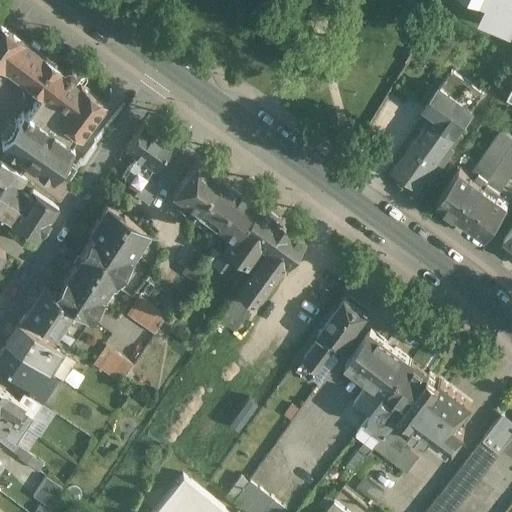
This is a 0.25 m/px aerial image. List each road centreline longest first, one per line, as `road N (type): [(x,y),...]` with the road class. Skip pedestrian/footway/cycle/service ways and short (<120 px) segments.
road 1 (secondary): [(164,60),(511,324)]
road 2 (residential): [(164,60),(0,313)]
